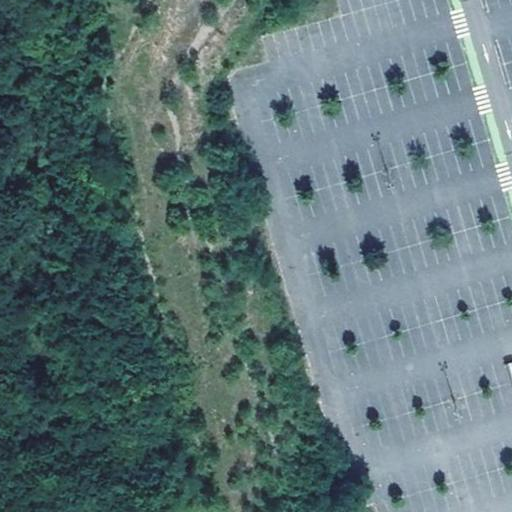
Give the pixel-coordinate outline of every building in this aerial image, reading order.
[(441,0),(326,0),(340,46),(446,14),(441,0)] [(511,0),(483,0),(487,12),(511,4),(511,0)] [(511,33),(498,38),(511,86),(511,33)] [(452,40),(347,72),(362,123),(468,91),(452,40)] [(477,114),(371,145),(387,196),(492,165),(477,114)] [(511,239),(498,193),(393,224),(408,275),(511,244),(511,239)] [(511,270),(413,300),(429,351),(511,325),(511,270)] [(511,353),(434,377),(450,428),(490,416),(511,409),(511,353)] [(511,438),(460,454),(475,505),(511,494),(511,438)]
